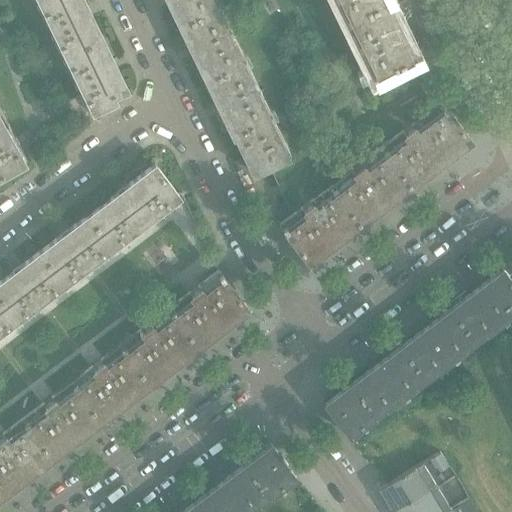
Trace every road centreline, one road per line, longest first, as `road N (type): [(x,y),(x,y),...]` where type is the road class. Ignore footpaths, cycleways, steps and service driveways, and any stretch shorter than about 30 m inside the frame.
road 1 (residential): [(259,354),(47,511)]
road 2 (residential): [(303,320),(170,99)]
road 3 (residential): [(496,164),(303,320)]
road 4 (residential): [(322,347),(511,205)]
road 5 (residential): [(0,226),(170,99)]
road 6 (residential): [(110,511),(278,387)]
road 7 (residential): [(421,0),(496,164)]
road 8 (residential): [(359,511),(278,387)]
